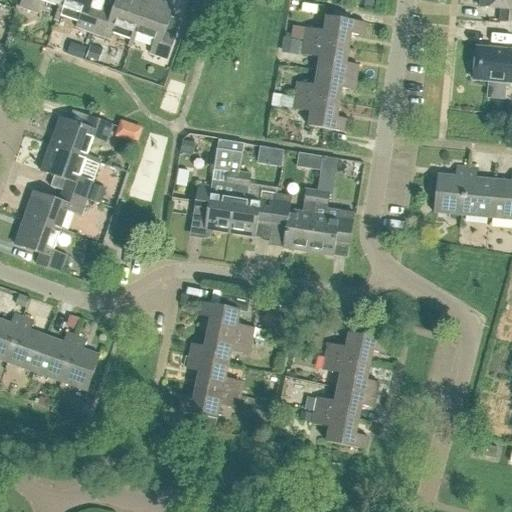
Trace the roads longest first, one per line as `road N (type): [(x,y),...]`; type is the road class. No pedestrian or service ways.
road 1 (residential): [(389,271),(367,293),(351,296),(165,272),(128,296),(101,302),(0,270)]
road 2 (residential): [(421,511),(469,328),(462,315),(389,271)]
road 3 (residential): [(389,271),(372,249),(369,221),(406,0)]
road 4 (residential): [(167,511),(95,494),(50,501)]
